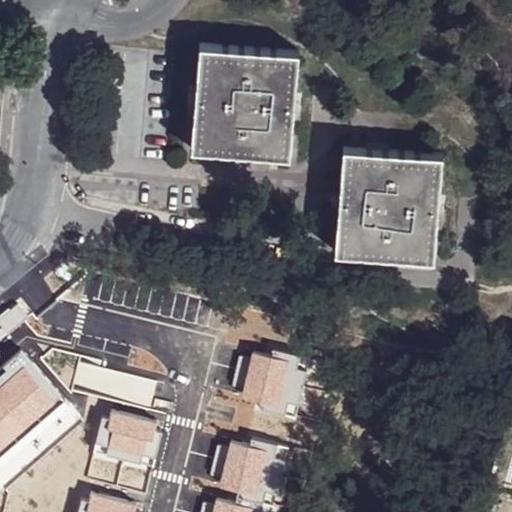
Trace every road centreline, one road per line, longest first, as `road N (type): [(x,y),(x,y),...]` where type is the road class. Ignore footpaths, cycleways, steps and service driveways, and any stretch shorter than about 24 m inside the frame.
road 1 (residential): [(161,511),(199,351),(46,309),(7,256)]
road 2 (unclassified): [(40,160),(320,185)]
road 3 (residential): [(40,160),(62,33)]
